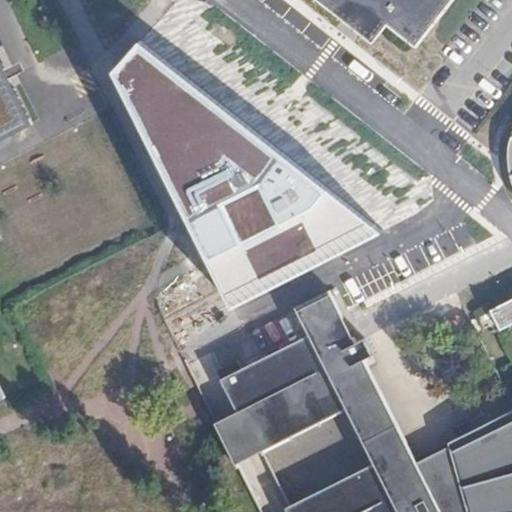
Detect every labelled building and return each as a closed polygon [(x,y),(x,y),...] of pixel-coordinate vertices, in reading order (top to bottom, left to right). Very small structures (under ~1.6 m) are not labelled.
[(387,24),(356,0),(319,0),(373,42),(387,24)] [(356,0),(387,24),(415,46),(451,0),(356,0)] [(216,90),(184,64),(146,31),(115,67),(208,265),(229,312),(384,232),(216,90)] [(0,143),(42,124),(0,42),(0,143)] [(511,511),(511,297),(490,308),(500,329),(511,322),(511,408),(449,440),(451,445),(419,462),(365,358),(374,353),(365,336),(354,342),(348,330),(342,318),(344,317),(330,289),(296,306),(310,334),(225,377),(242,409),(216,423),(237,464),(263,451),(295,511),(511,511)] [(0,402),(7,400),(10,398),(0,378),(0,402)]
